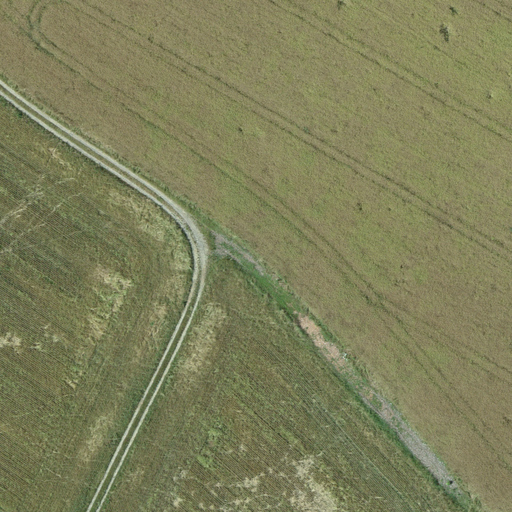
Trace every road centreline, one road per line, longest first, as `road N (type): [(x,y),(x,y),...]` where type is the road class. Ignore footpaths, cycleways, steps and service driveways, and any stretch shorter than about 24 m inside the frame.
road 1 (track): [(0,85),(155,195),(200,242),(197,288),(183,325),(93,511)]
road 2 (track): [(466,511),(239,254),(181,217)]
